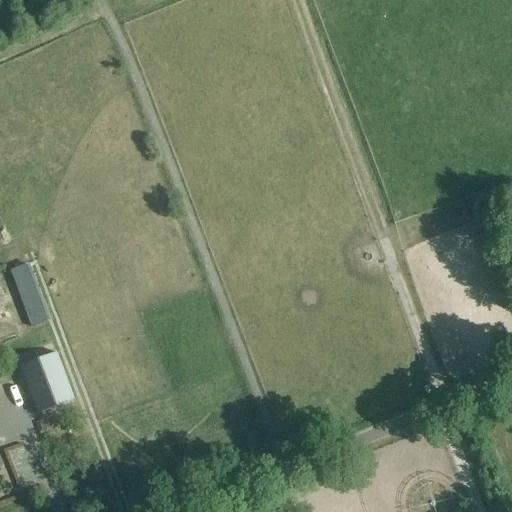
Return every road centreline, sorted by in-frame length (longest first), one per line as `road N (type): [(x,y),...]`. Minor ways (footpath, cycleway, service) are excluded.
road 1 (track): [(283,468),(132,72),(96,0)]
road 2 (unclassified): [(173,511),(511,370)]
